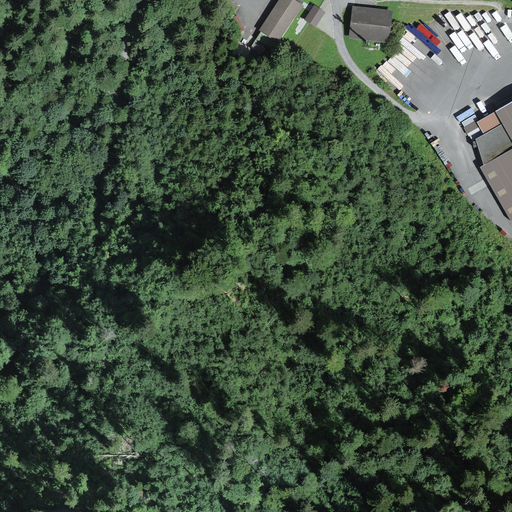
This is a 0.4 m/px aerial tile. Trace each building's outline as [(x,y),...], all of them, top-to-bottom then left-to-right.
[(291,0),(281,0),(261,30),(276,40),(294,13),(296,13),(301,6),(291,0)] [(354,8),(350,37),(388,41),(391,13),(354,8)] [(416,101),(446,65),(408,35),(379,70),(416,101)] [(256,39),(248,52),(259,59),(267,46),(256,39)] [(511,102),(477,122),(484,135),(476,139),(484,165),(480,167),(511,223),(511,222),(511,102)]
